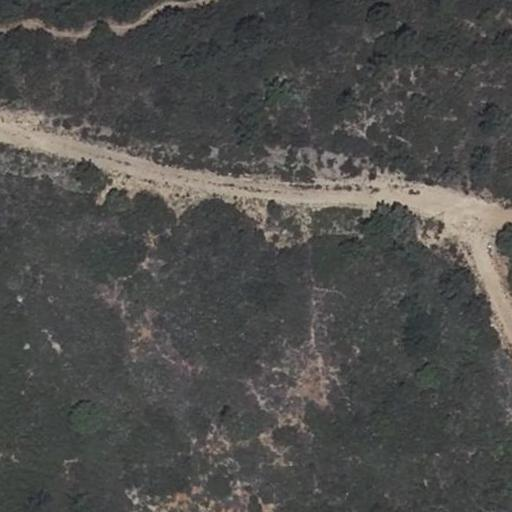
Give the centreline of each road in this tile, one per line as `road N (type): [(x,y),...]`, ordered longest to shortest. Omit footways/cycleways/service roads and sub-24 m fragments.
road 1 (track): [(0,135),(102,151),(161,179),(226,196),(399,203),(511,228)]
road 2 (track): [(511,325),(461,215)]
